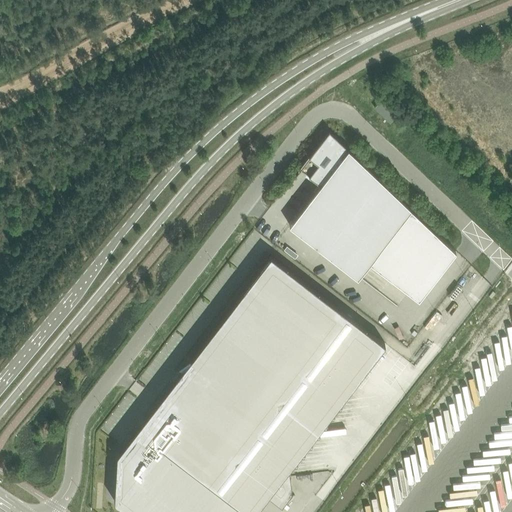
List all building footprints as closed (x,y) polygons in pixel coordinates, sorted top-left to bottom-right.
[(396,115),(381,100),(375,107),(390,121),(396,115)] [(454,249),(411,207),(329,129),(299,168),(320,184),(289,224),(346,268),(357,277),(361,271),(367,264),(370,260),(412,294),(417,297),(454,249)] [(117,496),(114,500),(130,511),(253,511),(266,496),(282,508),(292,494),(288,467),(352,384),(381,347),(384,342),(347,313),(270,254),(178,373),(180,375),(145,419),(147,420),(140,428),(139,428),(119,454),(117,496)] [(511,369),(509,367),(490,394),(496,399),(500,393),(507,398),(511,391),(511,369)] [(389,511),(394,506),(388,501),(391,496),(393,500),(390,502),(395,505),(406,490),(400,486),(406,479),(400,475),(399,476),(395,482),(387,476),(382,483),(374,477),(379,490),(370,494),(356,511),(389,511)]
